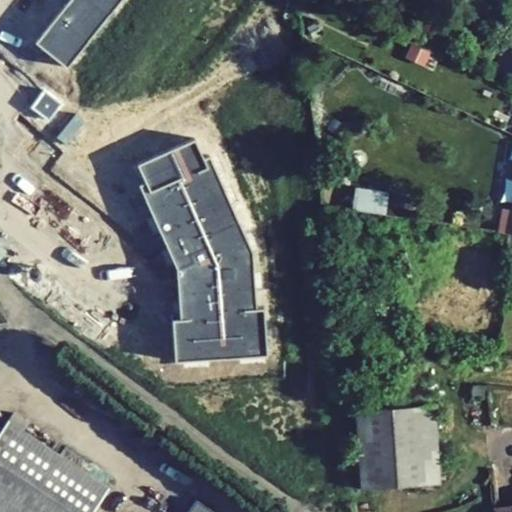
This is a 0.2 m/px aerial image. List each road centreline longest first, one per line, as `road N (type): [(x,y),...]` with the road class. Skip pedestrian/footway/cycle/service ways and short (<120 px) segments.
road 1 (track): [(283,511),(0,283)]
road 2 (residential): [(0,214),(95,290)]
